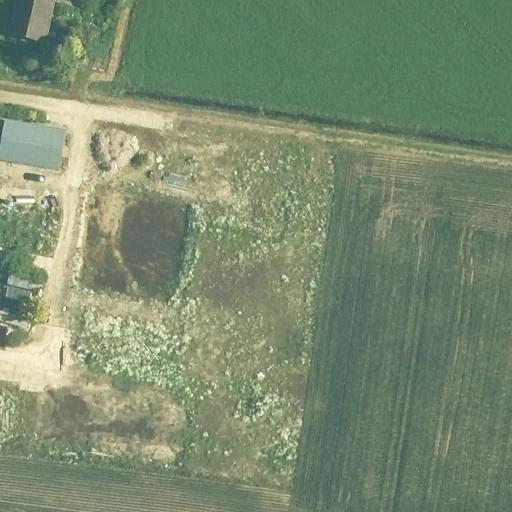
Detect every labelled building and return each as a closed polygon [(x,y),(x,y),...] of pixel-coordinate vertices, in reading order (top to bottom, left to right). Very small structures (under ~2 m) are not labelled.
[(43,46),(53,1),(46,0),(17,0),(13,22),(18,24),(14,40),(43,46)] [(63,135),(5,125),(0,156),(0,164),(57,174),(63,135)] [(16,181),(11,212),(62,221),(67,190),(16,181)] [(101,191),(89,285),(207,299),(202,334),(283,343),(285,323),(236,317),(237,307),(273,311),(285,213),(101,191)] [(0,211),(0,249),(33,255),(35,241),(60,245),(64,222),(0,211)] [(123,320),(126,300),(87,295),(84,320),(99,322),(97,338),(170,348),(173,327),(123,320)]
